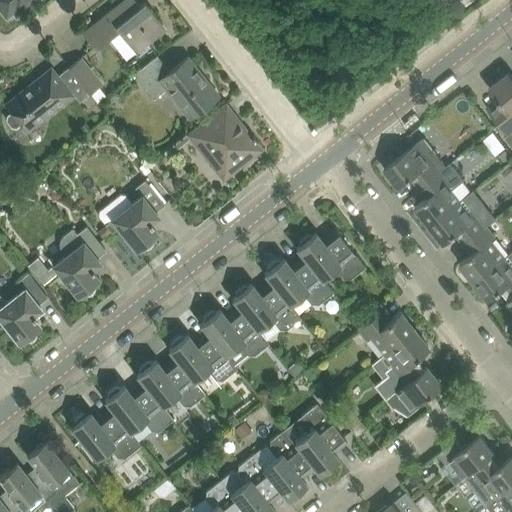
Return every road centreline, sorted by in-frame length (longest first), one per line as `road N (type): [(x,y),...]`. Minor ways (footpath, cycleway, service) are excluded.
road 1 (tertiary): [(15,404),(319,163)]
road 2 (residential): [(499,379),(342,181),(319,163)]
road 3 (tertiary): [(319,163),(511,9)]
road 4 (residential): [(320,511),(499,379)]
road 5 (residential): [(188,0),(319,163)]
